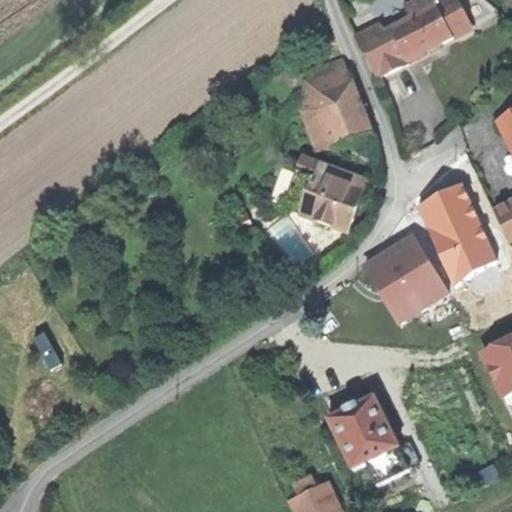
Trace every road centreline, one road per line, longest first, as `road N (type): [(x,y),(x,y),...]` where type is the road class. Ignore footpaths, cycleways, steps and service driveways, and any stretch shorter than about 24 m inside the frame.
road 1 (residential): [(24,499),(51,468),(350,268),(381,232),(396,203),(396,169),(331,0)]
road 2 (track): [(165,0),(0,123)]
